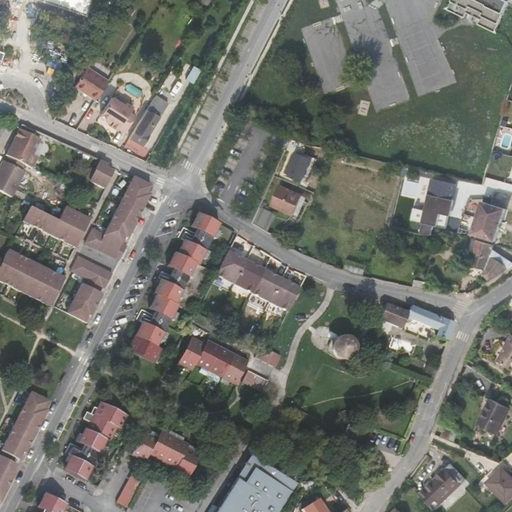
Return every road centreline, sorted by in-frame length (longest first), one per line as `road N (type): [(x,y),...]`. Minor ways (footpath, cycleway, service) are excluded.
road 1 (residential): [(475,312),(334,278),(176,187)]
road 2 (residential): [(176,187),(31,469)]
road 3 (residential): [(369,511),(415,449),(475,312)]
road 4 (residential): [(276,0),(176,187)]
road 5 (residential): [(176,187),(0,106)]
